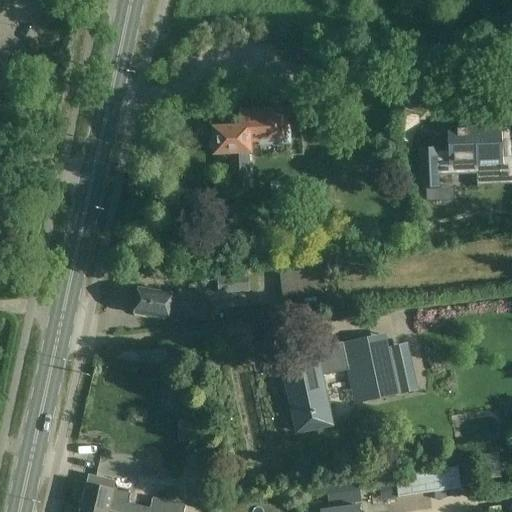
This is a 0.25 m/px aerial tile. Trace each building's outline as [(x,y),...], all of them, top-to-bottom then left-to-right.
[(511,142),(511,141),(511,101),(510,101),(511,129),(501,129),(501,123),(474,124),(474,126),(476,172),(477,183),(511,181),(511,160),(511,159),(502,159),(501,139),(511,139),(511,142)] [(213,128),(214,154),(232,153),(232,165),(250,165),(249,143),(286,142),(285,109),(239,111),(239,127),(213,128)] [(476,172),(474,126),(447,128),(448,151),(438,152),(438,148),(418,149),(420,189),(440,188),(439,178),(440,178),(440,173),(476,172)] [(282,298),(325,294),(322,263),(279,267),(282,298)] [(217,274),(218,296),(250,293),(249,271),(217,274)] [(138,289),(134,314),(167,320),(168,315),(206,322),(209,303),(199,301),(199,296),(179,293),(178,295),(172,294),(172,295),(138,289)] [(282,361),(284,373),(298,432),(330,425),(321,383),(350,377),(356,405),(400,396),(417,392),(411,358),(394,361),(391,348),(388,349),(385,335),(342,343),(313,350),(314,354),(282,361)] [(439,444),(425,446),(427,460),(441,458),(439,444)] [(462,487),(458,465),(395,475),(399,497),(462,487)] [(86,484),(86,485),(81,504),(123,511),(151,511),(152,509),(112,500),(114,490),(113,490),(115,482),(90,476),(88,484),(86,484)] [(322,511),(359,511),(358,503),(360,503),(356,479),(328,483),(332,511),(322,511)] [(446,491),(434,493),(435,500),(447,498),(446,491)] [(178,511),(180,505),(155,499),(152,509),(151,511),(178,511)]
